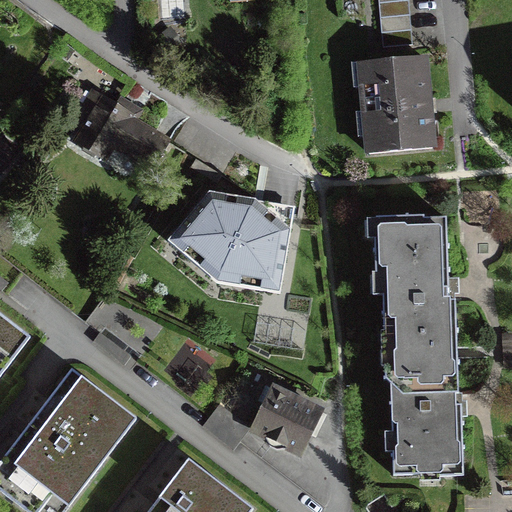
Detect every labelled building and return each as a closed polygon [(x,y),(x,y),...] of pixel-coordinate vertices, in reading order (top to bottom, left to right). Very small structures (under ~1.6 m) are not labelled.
[(380,19),(410,16),(408,1),(379,4),(380,19)] [(410,16),(380,19),(381,33),(411,31),(410,16)] [(383,48),(412,46),(411,31),(381,33),(383,48)] [(424,57),(361,63),(369,154),(432,148),(424,57)] [(136,118),(103,97),(75,142),(103,159),(113,144),(152,168),(168,142),(134,121),(136,118)] [(274,210),(268,203),(209,193),(184,223),(196,233),(185,256),(217,283),(258,290),(268,267),(284,269),(293,213),(274,210)] [(390,349),(457,347),(455,301),(448,301),(448,288),(445,288),(445,279),(448,279),(446,219),(424,220),(424,217),(376,219),(377,239),(374,239),(375,274),(382,274),(384,332),(390,332),(390,349)] [(0,272),(0,289),(6,294),(14,283),(0,272)] [(0,376),(30,338),(0,314),(0,376)] [(101,333),(94,343),(123,366),(131,356),(101,333)] [(459,394),(457,348),(457,347),(390,349),(391,366),(385,367),(386,380),(391,384),(392,432),(395,432),(395,451),(393,451),(393,475),(424,474),(424,471),(439,470),(439,476),(464,476),(462,415),(454,416),(453,407),(456,407),(456,394),(459,394)] [(65,511),(136,419),(72,369),(0,462),(0,491),(27,511),(65,511)] [(321,413),(273,389),(252,430),(267,437),(266,439),(270,446),(277,450),(285,448),(286,446),(301,454),(321,413)] [(215,406),(201,425),(234,450),(248,431),(215,406)] [(250,511),(253,509),(189,459),(148,511),(250,511)]
